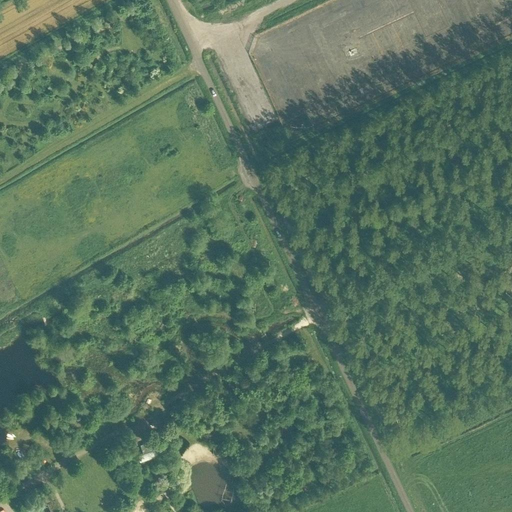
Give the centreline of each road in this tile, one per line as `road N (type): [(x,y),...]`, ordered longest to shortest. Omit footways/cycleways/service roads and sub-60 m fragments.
road 1 (unclassified): [(410,511),(170,0)]
road 2 (track): [(200,63),(0,179)]
road 3 (track): [(166,402),(317,314)]
